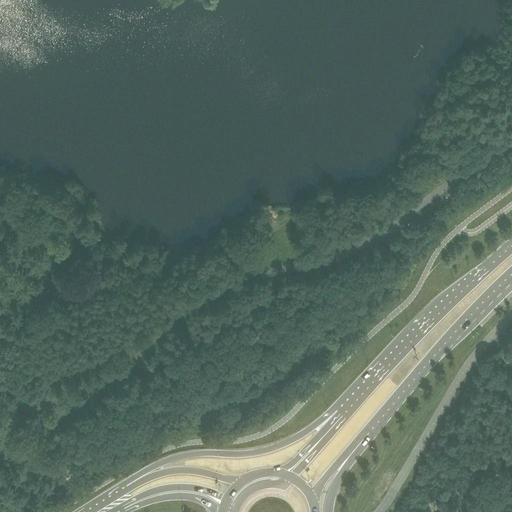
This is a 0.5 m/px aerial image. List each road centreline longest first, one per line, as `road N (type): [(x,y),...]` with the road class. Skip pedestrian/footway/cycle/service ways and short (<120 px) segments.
road 1 (primary): [(349,402),(274,448),(179,457),(125,482),(115,496)]
road 2 (primary): [(511,245),(349,402)]
road 3 (primary): [(363,439),(511,275)]
road 4 (secondary): [(238,484),(179,471),(115,496)]
